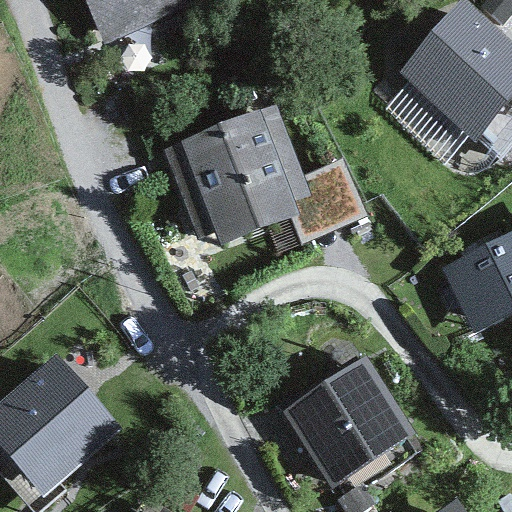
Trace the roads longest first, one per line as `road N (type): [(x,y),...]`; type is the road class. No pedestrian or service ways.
road 1 (residential): [(194,338),(295,274),(331,268),(374,286),(477,423),(511,437)]
road 2 (residential): [(77,96),(194,338)]
road 3 (residential): [(194,338),(286,511)]
